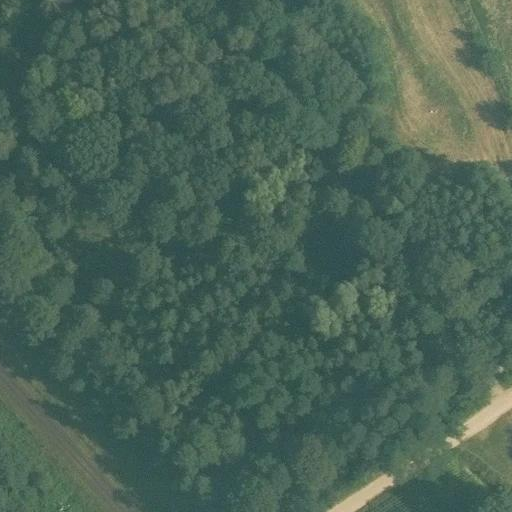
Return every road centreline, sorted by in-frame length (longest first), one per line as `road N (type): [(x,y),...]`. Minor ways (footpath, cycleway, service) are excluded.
road 1 (track): [(223,0),(500,408)]
road 2 (track): [(339,511),(500,408)]
